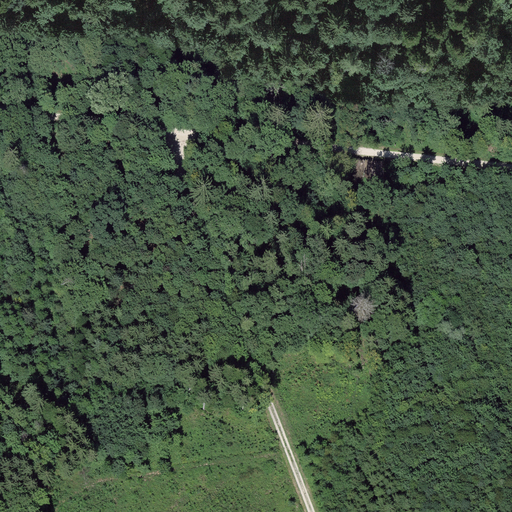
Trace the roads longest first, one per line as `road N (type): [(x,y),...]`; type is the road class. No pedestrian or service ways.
road 1 (track): [(511,166),(0,111)]
road 2 (track): [(310,511),(167,130)]
